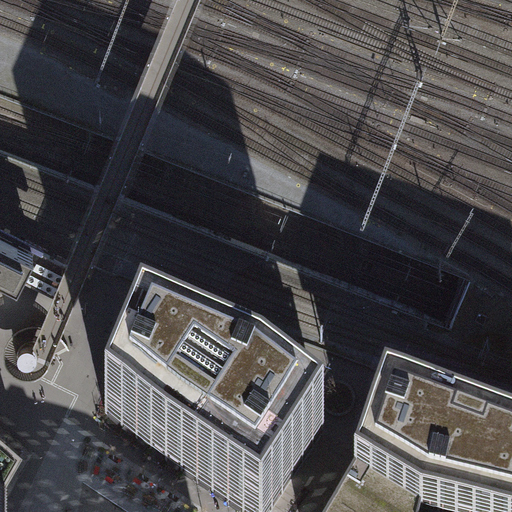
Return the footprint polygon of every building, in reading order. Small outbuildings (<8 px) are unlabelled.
[(33,246),(0,229),(0,268),(17,277),(33,246)] [(71,305),(87,275),(33,246),(17,277),(71,305)] [(182,474),(240,511),(271,511),(325,431),(263,383),(141,331),(105,416),(166,463),(182,474)] [(511,511),(511,439),(385,394),(355,478),(335,511),(511,511)] [(0,488),(8,474),(23,448),(0,427),(0,488)]
